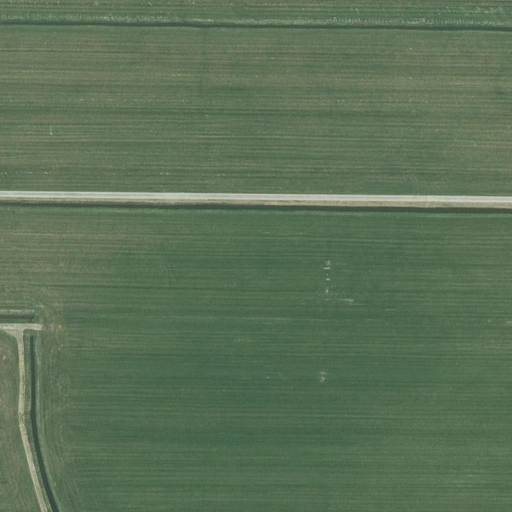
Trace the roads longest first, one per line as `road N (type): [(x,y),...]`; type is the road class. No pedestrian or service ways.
road 1 (track): [(0,193),(511,199)]
road 2 (track): [(44,511),(20,417),(19,335),(0,327)]
